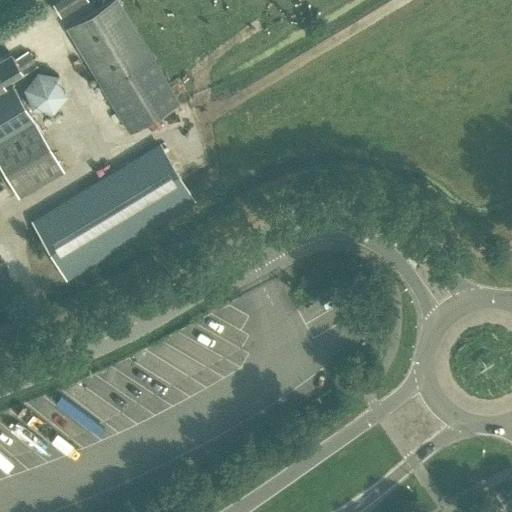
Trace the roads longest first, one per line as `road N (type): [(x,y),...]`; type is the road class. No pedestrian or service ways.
road 1 (tertiary): [(0,379),(126,329),(245,259)]
road 2 (tertiary): [(469,301),(417,241),(361,212),(300,218),(245,259)]
road 3 (tertiary): [(245,259),(307,235),(359,236),(404,269),(437,322)]
road 4 (secondary): [(425,377),(235,511)]
road 5 (secondary): [(350,511),(462,421)]
